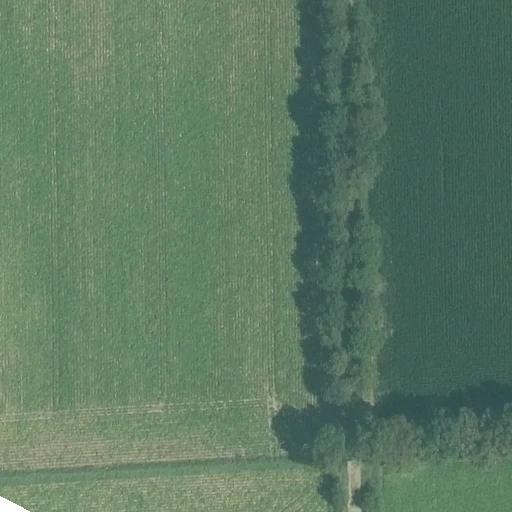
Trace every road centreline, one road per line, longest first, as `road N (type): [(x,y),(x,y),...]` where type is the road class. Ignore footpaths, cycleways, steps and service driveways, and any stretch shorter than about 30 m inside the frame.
road 1 (track): [(343,0),(352,511)]
road 2 (track): [(511,434),(350,440)]
